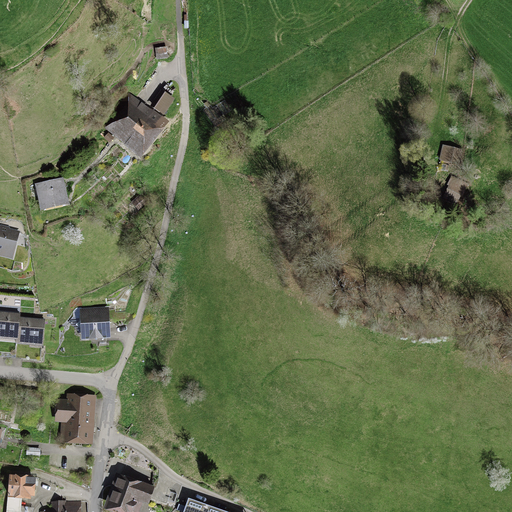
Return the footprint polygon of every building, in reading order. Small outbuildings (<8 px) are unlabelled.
[(164,92),(154,107),(164,114),(174,99),(164,92)] [(138,155),(164,122),(152,113),(147,119),(136,111),(142,104),(139,102),(129,95),(115,110),(118,112),(104,128),(116,137),(138,155)] [(461,152),(446,147),(443,159),(458,163),(461,152)] [(40,183),(45,206),(68,201),(64,179),(40,183)] [(462,190),(451,185),(445,197),(456,202),(462,190)] [(0,251),(3,249),(12,252),(17,232),(8,230),(8,229),(2,227),(2,228),(0,227),(0,251)] [(82,312),(83,337),(91,336),(91,344),(106,343),(106,336),(108,335),(107,310),(82,312)] [(0,337),(17,339),(16,343),(17,343),(20,314),(0,312),(0,337)] [(20,314),(17,343),(42,345),(44,320),(20,318),(20,314)] [(63,401),(61,438),(89,440),(90,413),(88,413),(89,403),(63,401)] [(34,493),(35,481),(32,481),(32,478),(10,476),(7,511),(6,511),(19,511),(21,496),(31,496),(31,493),(34,493)] [(148,502),(153,488),(144,484),(142,487),(119,479),(110,506),(126,511),(132,511),(133,509),(138,511),(143,500),(148,502)] [(206,511),(208,508),(188,501),(183,511),(206,511)] [(40,511),(55,511),(56,510),(62,510),(62,507),(62,503),(54,503),(54,509),(43,510),(41,511),(40,511)]
